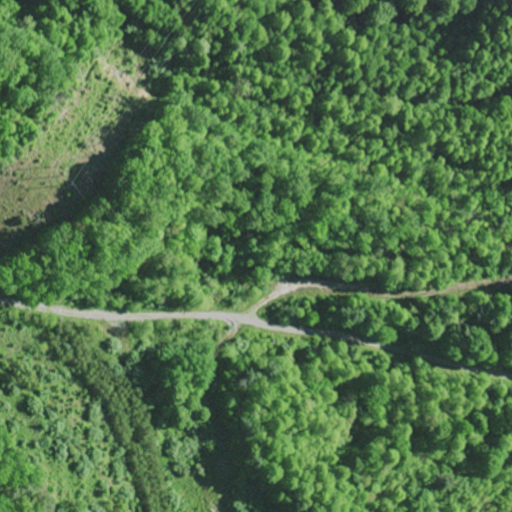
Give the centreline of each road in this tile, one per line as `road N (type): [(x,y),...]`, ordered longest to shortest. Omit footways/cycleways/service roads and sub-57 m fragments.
road 1 (track): [(0,299),(131,343),(262,324),(511,374)]
road 2 (track): [(98,335),(104,367),(137,417),(159,486),(179,511)]
